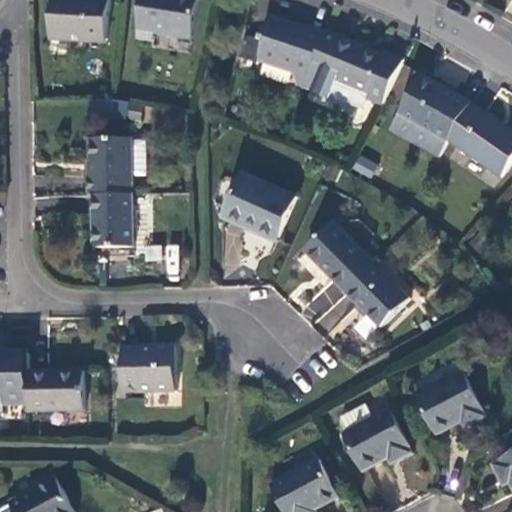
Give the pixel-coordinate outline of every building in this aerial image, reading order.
[(51,0),(47,34),(103,41),(108,0),(51,0)] [(190,35),(194,0),(140,0),(135,37),(153,39),(154,31),(190,35)] [(309,73),(324,32),(307,25),(305,29),(268,14),(258,38),(243,32),(237,52),(255,60),(256,57),(292,70),(293,84),(303,88),(309,73)] [(383,56),(324,32),(309,73),(323,78),(317,95),(329,99),(361,111),(383,56)] [(328,102),(329,99),(317,95),(323,78),(309,73),(303,88),(302,92),(328,102)] [(445,143),(467,107),(417,76),(394,114),(444,144),(445,143)] [(511,153),(511,134),(467,107),(445,143),(498,175),(511,153)] [(90,194),(130,194),(130,139),(87,140),(88,175),(85,175),(85,194),(90,194)] [(359,154),(352,169),(371,178),(378,164),(359,154)] [(279,231),(295,197),(244,173),(230,204),(262,219),(260,223),(279,231)] [(131,247),(130,194),(90,194),(91,249),(131,247)] [(344,293),(374,264),(334,222),(304,251),(344,293)] [(180,275),(178,244),(165,245),(166,275),(180,275)] [(408,300),(374,264),(344,293),(378,329),(408,300)] [(175,395),(174,348),(120,348),(121,396),(175,395)] [(0,399),(0,403),(26,403),(25,372),(25,354),(1,354),(0,353),(0,399)] [(26,403),(26,412),(84,413),(83,372),(25,372),(26,403)] [(488,416),(466,372),(418,398),(438,433),(466,418),(464,415),(469,412),(475,423),(488,416)] [(373,419),(367,406),(342,419),(348,433),(345,435),(364,471),(389,458),(387,454),(392,452),(397,463),(414,454),(392,410),(373,419)] [(470,426),(475,423),(469,412),(464,415),(466,418),(470,426)] [(393,465),(397,463),(392,452),(387,454),(389,458),(393,465)] [(511,457),(492,467),(500,484),(511,477),(511,483),(511,485),(511,487),(511,457)] [(340,498),(321,461),(272,485),(285,511),(310,511),(316,509),(340,498)] [(35,485),(37,488),(10,501),(16,511),(76,511),(56,474),(35,485)] [(503,489),(511,485),(511,483),(511,477),(500,484),(503,489)]
